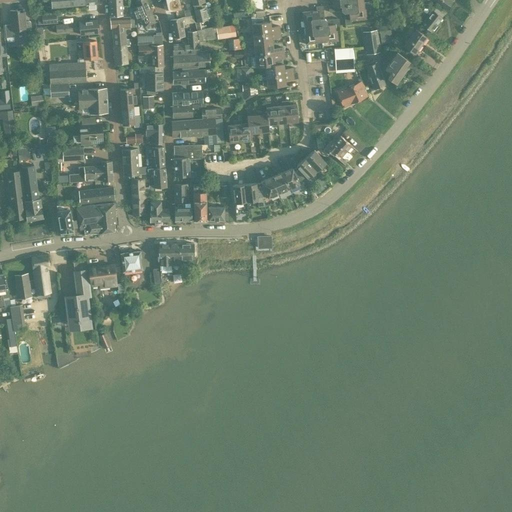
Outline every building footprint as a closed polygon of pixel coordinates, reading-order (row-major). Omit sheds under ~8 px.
[(50,0),(52,9),(84,6),(85,6),(84,0),(50,0)] [(84,0),(85,6),(88,6),(89,11),(96,10),(95,5),(97,5),(96,0),(84,0)] [(108,0),(109,5),(109,15),(122,15),(121,0),(108,0)] [(132,9),(134,15),(136,20),(141,18),(145,27),(156,23),(146,0),(138,0),(134,2),(136,7),(132,9)] [(180,9),(178,0),(166,0),(168,11),(180,9)] [(191,0),(197,22),(194,22),(197,30),(199,40),(217,39),(214,26),(202,29),(200,21),(207,20),(204,7),(199,8),(198,4),(205,2),(204,0),(191,0)] [(331,0),(332,5),(328,5),(329,12),(342,11),(344,12),(345,25),(352,24),(352,20),(366,18),(363,0),(331,0)] [(432,0),(434,1),(433,2),(446,11),(454,1),(451,0),(432,0)] [(324,19),(323,6),(316,6),(316,10),(302,12),(306,44),(337,40),(336,26),(340,25),(339,18),(326,20),(324,19)] [(169,21),(172,39),(184,37),(182,25),(194,23),(193,16),(192,9),(184,11),(185,16),(186,15),(186,17),(181,18),(181,19),(169,21)] [(5,39),(14,38),(13,33),(30,31),(31,29),(30,24),(29,23),(25,23),(24,10),(9,12),(11,25),(4,26),(5,39)] [(251,17),(252,23),(253,34),(280,31),(279,26),(270,27),(270,21),(259,22),(259,16),(265,16),(264,10),(255,11),(256,17),(251,17)] [(430,33),(442,19),(433,12),(422,26),(430,33)] [(57,23),(56,13),(41,15),(42,25),(57,23)] [(112,28),(113,46),(125,45),(125,42),(126,42),(126,39),(125,39),(124,28),(134,27),(134,19),(130,19),(129,18),(109,19),(110,28),(112,28)] [(80,35),(99,33),(97,21),(70,24),(71,30),(79,29),(80,35)] [(218,39),(236,36),(234,25),(216,28),(218,39)] [(381,52),(378,29),(363,31),(366,54),(381,52)] [(379,31),(381,44),(392,42),(390,29),(379,31)] [(187,33),(187,45),(172,45),(172,55),(194,54),(197,54),(197,44),(196,31),(187,33)] [(253,34),(254,45),(272,43),(272,38),(280,37),(280,31),(253,34)] [(415,54),(419,49),(426,38),(416,31),(404,47),(415,54)] [(161,34),(137,35),(138,45),(156,45),(161,45),(161,44),(161,34)] [(227,40),(229,50),(242,49),(239,38),(227,40)] [(81,63),(49,66),(48,64),(42,65),(43,76),(45,76),(45,82),(50,81),(50,84),(67,83),(86,81),(84,63),(83,63),(83,59),(96,58),(96,50),(98,50),(97,43),(95,43),(95,42),(82,43),(82,53),(78,53),(79,59),(80,59),(81,63)] [(254,45),(255,56),(282,53),(281,47),(273,48),(272,43),(254,45)] [(113,46),(115,65),(127,64),(125,45),(113,46)] [(156,45),(138,45),(138,47),(138,54),(138,56),(146,56),(146,54),(151,54),(151,66),(163,66),(164,66),(163,45),(161,45),(156,45)] [(336,68),(354,67),(352,48),(334,49),(336,68)] [(242,50),(222,52),(222,57),(234,56),(234,58),(242,57),(242,50)] [(256,67),(265,66),(275,65),(275,64),(274,60),(283,59),(282,53),(255,56),(256,67)] [(172,57),(173,68),(209,66),(208,54),(172,57)] [(391,74),(388,78),(397,84),(407,69),(405,67),(409,62),(397,54),(385,70),(391,74)] [(372,89),(385,85),(376,60),(370,62),(371,64),(366,66),(368,73),(367,75),(368,79),(370,79),(372,85),(371,85),(372,89)] [(265,66),(266,76),(293,73),(292,68),(284,69),(283,63),(275,64),(275,65),(265,66)] [(151,66),(140,67),(140,77),(146,77),(146,90),(163,90),(163,66),(151,66)] [(173,72),(173,84),(204,83),(203,70),(173,72)] [(294,79),(293,73),(266,76),(267,87),(286,85),(285,80),(294,79)] [(231,84),(247,84),(250,84),(250,83),(255,82),(254,74),(249,74),(249,75),(231,77),(231,84)] [(340,100),(340,99),(343,107),(353,103),(368,96),(362,81),(347,88),(344,89),(337,91),(340,100)] [(68,97),(67,83),(50,84),(51,98),(68,97)] [(257,83),(250,83),(250,84),(247,84),(229,85),(230,91),(247,90),(248,95),(257,94),(257,83)] [(89,113),(107,112),(105,88),(79,90),(80,108),(89,107),(89,113)] [(120,90),(121,107),(133,106),(132,104),(136,103),(136,95),(132,96),(131,89),(120,90)] [(0,109),(10,108),(8,90),(0,91),(1,99),(0,99),(0,109)] [(172,93),(172,105),(202,103),(201,92),(172,93)] [(142,96),(143,109),(154,108),(153,96),(142,96)] [(290,100),(286,101),(288,122),(298,121),(296,104),(290,105),(290,100)] [(282,106),(276,106),(278,123),(288,122),(286,101),(281,101),(282,106)] [(265,103),(267,114),(268,124),(278,123),(276,106),(270,107),(270,102),(265,103)] [(172,107),(173,118),(192,117),(191,109),(194,109),(200,108),(201,107),(201,104),(191,104),(191,105),(172,107)] [(121,107),(123,125),(134,124),(133,106),(121,107)] [(202,119),(221,117),(220,109),(201,110),(202,119)] [(14,128),(12,110),(0,111),(0,118),(2,119),(3,129),(14,128)] [(261,110),(257,111),(259,132),(269,131),(268,124),(267,114),(261,115),(261,110)] [(247,116),(247,123),(248,123),(249,133),(259,132),(257,111),(252,111),(253,116),(247,116)] [(171,122),(172,138),(212,135),(212,144),(224,142),(222,119),(214,119),(171,122)] [(242,119),(237,120),(240,141),(250,140),(249,133),(248,123),(247,123),(242,124),(242,119)] [(240,141),(237,120),(233,120),(234,125),(228,125),(229,142),(240,141)] [(79,125),(80,135),(81,144),(83,144),(102,142),(101,123),(79,125)] [(146,143),(163,143),(163,123),(146,123),(146,135),(147,135),(147,137),(146,137),(146,143)] [(325,148),(333,155),(335,152),(341,157),(351,145),(340,136),(334,143),(331,140),(325,148)] [(30,159),(29,148),(28,148),(28,144),(17,145),(18,161),(30,159)] [(202,158),(201,144),(174,145),(174,158),(187,157),(187,159),(188,159),(202,158)] [(144,146),(145,157),(154,156),(154,157),(164,156),(163,147),(153,148),(153,145),(144,146)] [(63,161),(84,160),(83,147),(62,148),(63,161)] [(121,150),(122,163),(123,175),(138,175),(136,149),(121,150)] [(305,158),(316,171),(326,163),(314,150),(305,158)] [(165,166),(164,156),(154,157),(154,156),(145,157),(145,159),(148,159),(149,165),(154,165),(155,167),(165,166)] [(174,158),(175,177),(189,176),(188,159),(187,159),(187,157),(174,158)] [(295,167),(302,179),(306,176),(308,178),(316,171),(305,158),(296,165),(297,166),(295,167)] [(102,181),(112,181),(110,161),(101,161),(101,166),(83,167),(84,174),(73,175),(74,182),(102,180),(102,181)] [(38,199),(36,187),(34,174),(33,166),(20,167),(25,201),(24,201),(25,210),(26,221),(43,218),(40,199),(38,199)] [(282,172),(289,189),(299,184),(298,181),(302,179),(295,167),(292,169),(292,168),(282,172)] [(155,188),(166,187),(165,168),(153,169),(155,188)] [(13,219),(24,218),(19,179),(21,179),(20,171),(7,173),(13,219)] [(271,177),(278,193),(289,189),(282,172),(271,177)] [(258,183),(262,197),(267,195),(268,198),(278,193),(271,177),(261,181),(261,182),(258,183)] [(317,181),(323,188),(327,185),(321,178),(317,181)] [(131,180),(132,199),(149,198),(149,187),(145,187),(145,179),(142,179),(131,180)] [(244,184),(246,202),(258,201),(257,198),(262,197),(258,183),(256,184),(256,183),(244,184)] [(174,201),(187,201),(187,193),(190,193),(190,184),(173,184),(174,201)] [(193,185),(194,221),(207,220),(206,201),(205,201),(205,192),(204,184),(193,185)] [(232,185),(234,203),(246,202),(244,184),(232,185)] [(227,197),(227,185),(219,185),(219,189),(218,189),(218,195),(220,195),(220,197),(227,197)] [(80,204),(113,200),(112,187),(79,191),(80,204)] [(133,216),(148,215),(150,215),(149,202),(146,202),(146,200),(150,200),(149,198),(132,199),(133,216)] [(150,210),(150,218),(150,222),(168,221),(168,209),(161,210),(160,201),(150,202),(151,210),(150,210)] [(175,221),(191,221),(190,202),(177,203),(177,207),(174,207),(175,221)] [(77,208),(79,225),(80,228),(80,230),(84,229),(85,235),(98,234),(116,231),(114,203),(96,205),(77,208)] [(208,221),(224,221),(224,207),(208,207),(208,221)] [(57,211),(61,234),(74,232),(70,209),(57,211)] [(257,236),(258,247),(271,247),(270,236),(257,236)] [(171,251),(172,264),(172,259),(179,259),(179,243),(159,244),(159,252),(171,251)] [(179,243),(179,259),(193,259),(193,243),(179,243)] [(142,268),(140,256),(140,251),(121,253),(123,271),(142,268)] [(160,271),(161,281),(165,281),(164,271),(172,270),(172,264),(171,251),(159,252),(160,271)] [(47,265),(49,264),(48,254),(47,254),(31,257),(33,267),(33,273),(34,280),(28,281),(27,274),(15,275),(19,298),(31,296),(30,289),(35,288),(36,294),(50,292),(47,265)] [(73,262),(77,295),(73,296),(73,300),(66,301),(68,321),(77,320),(77,321),(80,321),(80,320),(89,319),(88,312),(89,312),(90,313),(89,300),(88,300),(87,301),(86,295),(91,294),(86,261),(73,262)] [(113,264),(89,268),(91,286),(97,285),(97,284),(99,284),(100,288),(116,285),(113,264)] [(14,331),(25,329),(21,305),(10,307),(12,318),(13,325),(14,331)] [(12,318),(6,318),(10,346),(16,346),(14,331),(13,325),(12,318)] [(103,348),(111,344),(106,334),(105,332),(98,336),(103,348)]
